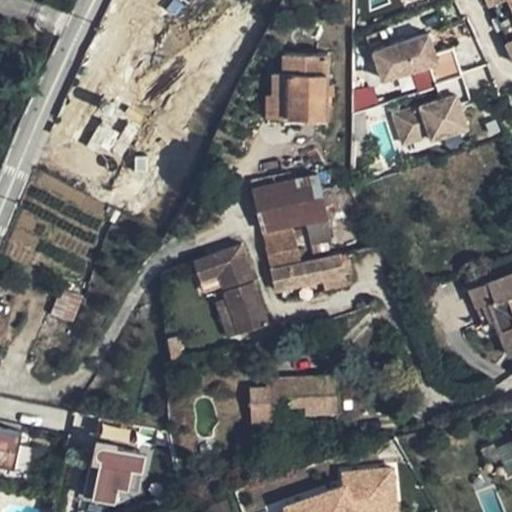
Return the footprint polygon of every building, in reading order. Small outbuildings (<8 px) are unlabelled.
[(139,0),(124,22),(152,41),(181,0),(139,0)] [(511,0),(492,0),(511,46),(511,0)] [(182,37),(165,24),(151,44),(168,56),(182,37)] [(435,82),(462,73),(453,47),(436,53),(429,33),(374,51),(383,80),(429,64),(435,82)] [(328,52),(284,51),(283,116),(327,117),(328,52)] [(267,116),(283,116),(284,71),(274,70),(273,92),(268,92),(267,116)] [(470,98),(462,73),(435,82),(441,98),(393,114),(403,144),(431,135),(432,138),(468,126),(460,102),(470,98)] [(319,172),(256,184),(264,230),(329,217),(319,172)] [(262,231),(271,268),(301,261),(293,225),(262,231)] [(242,242),(195,259),(205,289),(223,283),(228,297),(239,331),(239,333),(269,323),(242,242)] [(301,261),(271,268),(276,290),(345,275),(341,253),(301,261)] [(511,255),(483,268),(488,281),(511,271),(511,255)] [(511,271),(488,281),(496,300),(489,302),(496,320),(509,356),(511,355),(511,271)] [(496,300),(488,281),(470,288),(483,324),(496,320),(489,302),(496,300)] [(228,335),(239,331),(228,297),(217,301),(228,335)] [(267,386),(250,387),(250,425),(290,423),(289,405),(305,404),(305,414),(340,411),(338,374),(286,377),(286,385),(267,386)] [(286,385),(286,377),(266,378),(267,386),(286,385)] [(133,424),(99,417),(95,436),(129,443),(133,424)] [(0,465),(15,468),(23,432),(0,427),(0,465)] [(310,455),(311,450),(311,447),(308,442),(305,441),(300,439),(295,441),(293,442),(291,445),(289,450),(290,455),(292,457),(294,459),(299,461),(302,461),(307,459),(310,455)] [(511,439),(496,447),(507,475),(511,473),(511,439)] [(91,458),(83,495),(117,502),(120,487),(130,489),(134,470),(145,472),(149,453),(107,445),(103,444),(100,445),(97,447),(96,451),(97,453),(102,455),(101,460),(91,458)] [(288,511),(397,511),(393,466),(343,471),(344,483),(286,504),(288,511)]
